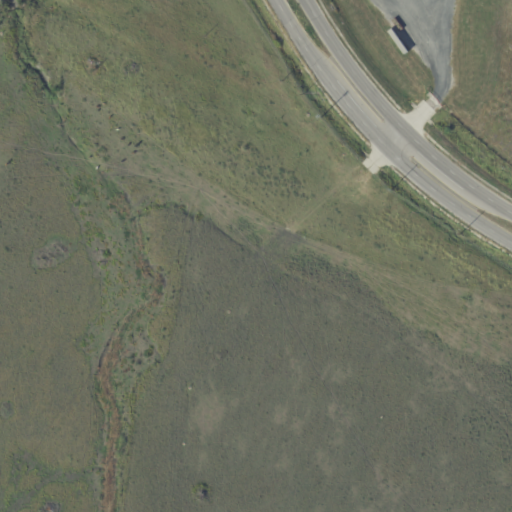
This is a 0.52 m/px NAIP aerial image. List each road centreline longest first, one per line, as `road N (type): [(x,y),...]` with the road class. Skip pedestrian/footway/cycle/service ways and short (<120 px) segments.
road 1 (secondary): [(403,129),(305,0)]
road 2 (secondary): [(386,146),(511,243)]
